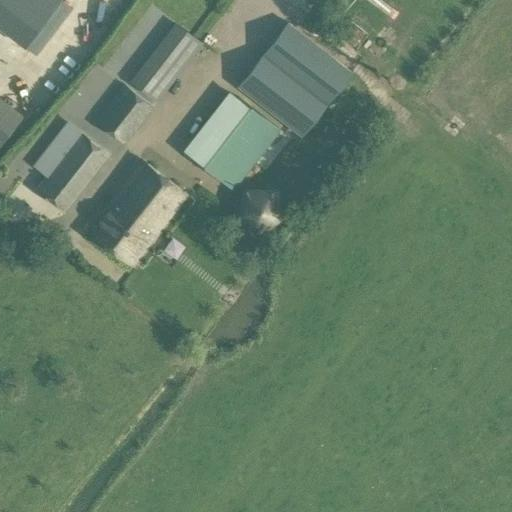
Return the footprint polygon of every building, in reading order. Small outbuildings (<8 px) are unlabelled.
[(0,0),(0,28),(22,46),(56,0),(0,0)] [(288,21),(238,85),(301,134),(351,71),(288,21)] [(123,143),(152,107),(125,85),(96,122),(123,143)] [(237,98),(191,157),(233,190),(279,130),(237,98)] [(37,187),(38,188),(66,210),(108,155),(80,132),(58,161),(46,151),(35,165),(47,175),(37,187)] [(148,161),(95,229),(139,261),(191,193),(148,161)] [(246,190),(237,215),(258,230),(280,216),(272,191),(246,190)]
